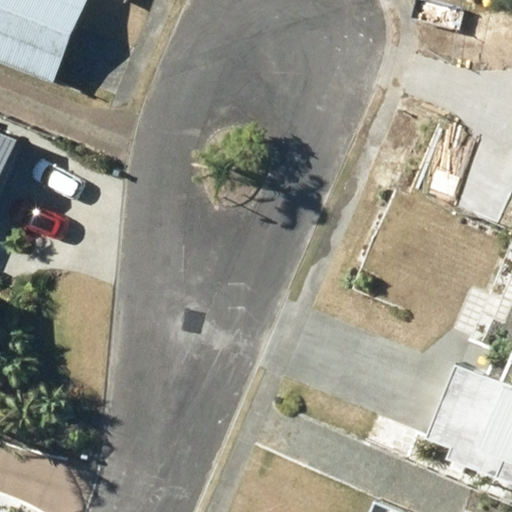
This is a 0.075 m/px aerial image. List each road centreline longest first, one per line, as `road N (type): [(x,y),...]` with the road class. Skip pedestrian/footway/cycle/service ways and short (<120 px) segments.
road 1 (residential): [(190,397),(173,244),(175,93),(221,0)]
road 2 (residential): [(317,120),(190,397)]
road 3 (residential): [(142,511),(190,397)]
road 4 (residential): [(325,0),(331,39),(317,120)]
